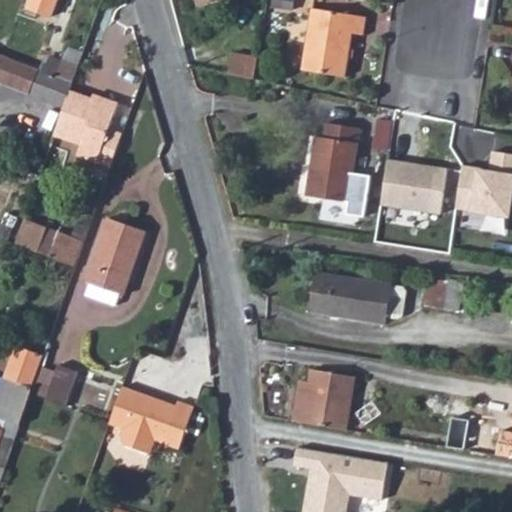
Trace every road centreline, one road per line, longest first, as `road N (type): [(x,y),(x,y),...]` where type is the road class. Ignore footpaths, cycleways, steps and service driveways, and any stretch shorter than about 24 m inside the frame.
road 1 (residential): [(149,0),(227,280),(249,511)]
road 2 (unknown): [(235,349),(511,374)]
